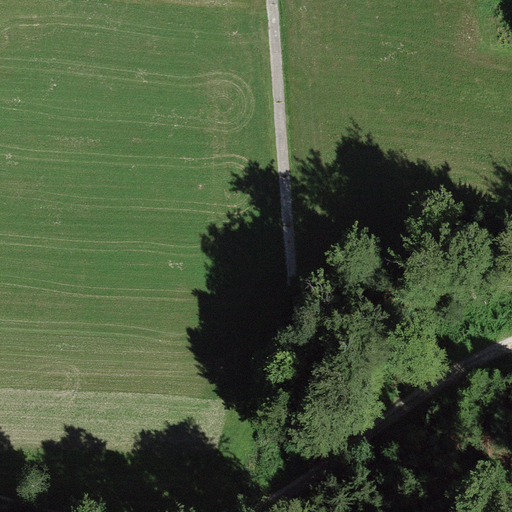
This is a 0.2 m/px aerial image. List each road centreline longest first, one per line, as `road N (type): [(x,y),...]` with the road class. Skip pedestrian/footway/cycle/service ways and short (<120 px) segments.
road 1 (track): [(288,305),(267,0)]
road 2 (track): [(258,511),(437,386),(511,346)]
